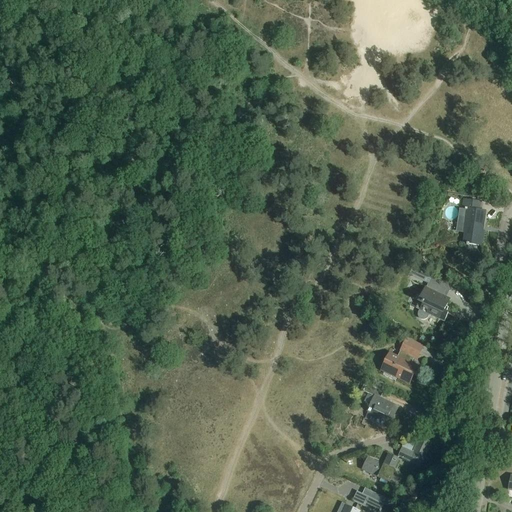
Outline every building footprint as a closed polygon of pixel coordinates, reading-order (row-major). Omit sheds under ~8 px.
[(461,232),(465,232),(464,245),(480,247),(480,245),(482,245),(484,233),(482,232),(485,213),(479,212),(480,204),(464,201),(463,210),(467,210),(466,218),(463,217),(461,232)] [(412,278),(425,284),(430,274),(417,268),(412,278)] [(440,282),(431,279),(426,289),(425,289),(418,303),(419,303),(416,309),(420,311),(418,314),(418,315),(418,316),(418,318),(419,319),(420,320),(421,320),(422,321),(423,321),(425,320),(426,320),(427,319),(427,318),(429,315),(444,322),(448,314),(444,312),(449,300),(435,293),(440,282)] [(394,323),(401,325),(404,318),(397,315),(394,323)] [(424,347),(406,338),(397,357),(389,353),(380,372),(410,386),(419,367),(412,364),(414,360),(417,362),(424,347)] [(378,392),(366,386),(363,392),(374,397),(368,411),(369,412),(365,420),(387,429),(390,421),(391,422),(398,408),(375,397),(378,392)] [(372,460),(366,473),(395,486),(399,478),(393,475),(401,458),(419,467),(420,464),(422,465),(431,445),(419,439),(413,453),(402,448),(397,460),(388,456),(384,466),(372,460)] [(412,490),(411,493),(405,490),(399,501),(411,508),(419,494),(412,490)] [(357,493),(352,502),(353,503),(366,509),(368,510),(373,511),(380,511),(383,505),(357,493)]
